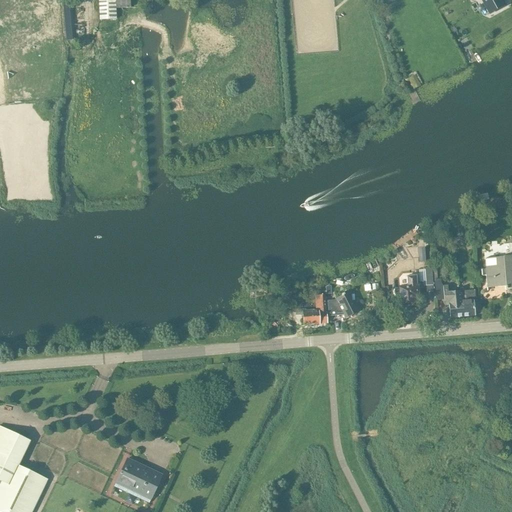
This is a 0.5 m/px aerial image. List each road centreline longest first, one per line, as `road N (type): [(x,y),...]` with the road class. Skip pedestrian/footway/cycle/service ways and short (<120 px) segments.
road 1 (tertiary): [(0,366),(328,339)]
road 2 (tertiary): [(511,325),(328,339)]
